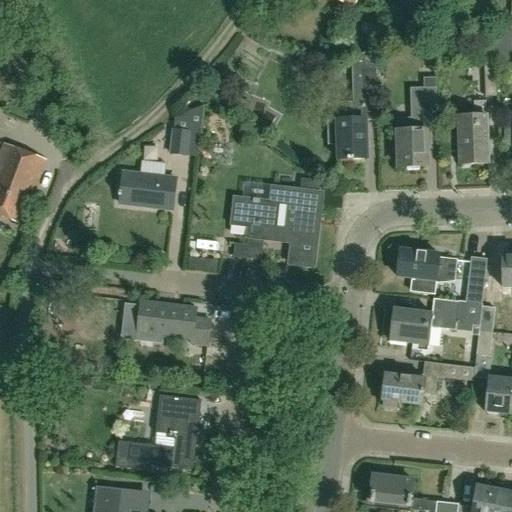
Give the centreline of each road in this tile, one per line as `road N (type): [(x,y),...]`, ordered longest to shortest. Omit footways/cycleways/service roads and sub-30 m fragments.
road 1 (track): [(41,232),(88,163),(167,105),(257,0)]
road 2 (residential): [(260,511),(239,509),(223,486),(243,290)]
road 3 (residential): [(33,511),(25,347),(31,266)]
road 4 (residential): [(350,303),(355,250),(367,226),(394,213),(511,209)]
road 5 (residential): [(243,290),(31,266)]
road 6 (residential): [(511,456),(337,437)]
road 7 (residential): [(337,437),(350,303)]
